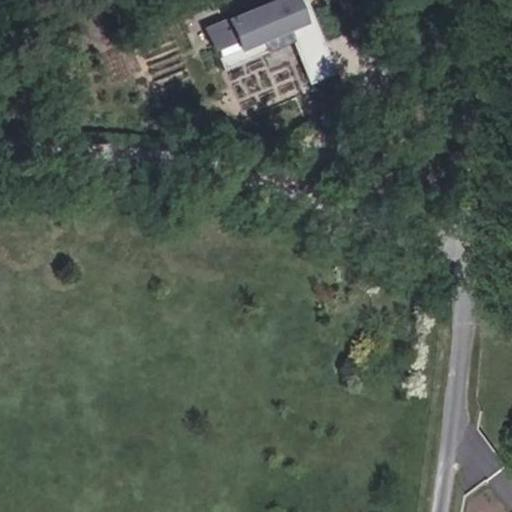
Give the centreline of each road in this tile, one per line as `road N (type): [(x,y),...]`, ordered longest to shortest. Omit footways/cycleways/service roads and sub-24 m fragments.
road 1 (unclassified): [(467,274),(173,172),(0,162)]
road 2 (unclassified): [(481,0),(467,274)]
road 3 (unclassified): [(467,274),(460,395),(440,511)]
